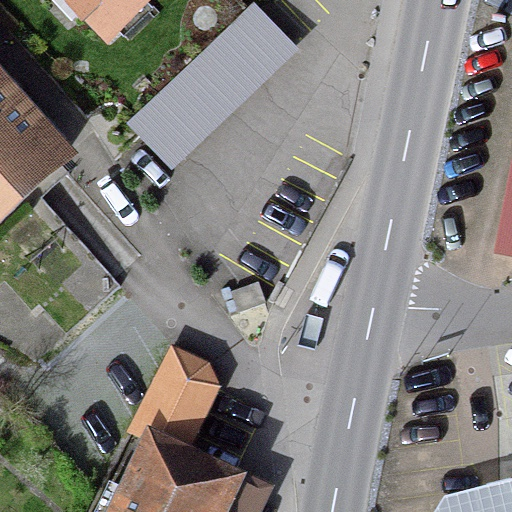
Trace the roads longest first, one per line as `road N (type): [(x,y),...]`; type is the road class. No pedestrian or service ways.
road 1 (residential): [(342,458),(239,361),(82,134),(0,42)]
road 2 (secondary): [(380,304),(435,0)]
road 3 (secondary): [(342,458),(380,304)]
road 4 (residential): [(380,304),(459,312),(511,305)]
